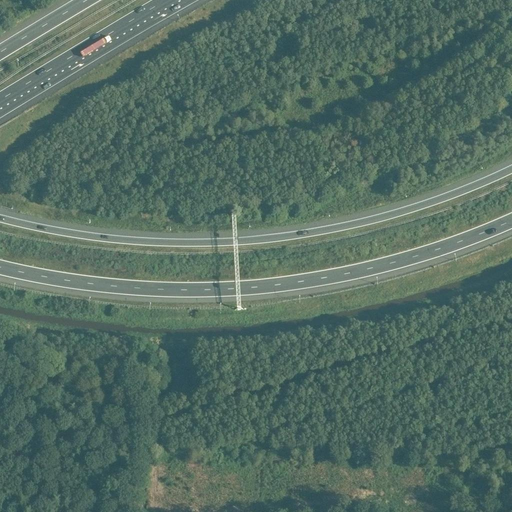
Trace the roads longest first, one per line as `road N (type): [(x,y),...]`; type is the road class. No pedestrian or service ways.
road 1 (motorway): [(511,168),(405,211),(263,240),(115,240),(0,219)]
road 2 (motorway): [(0,267),(122,287),(244,288),(390,263),(511,219)]
road 3 (motorway): [(0,100),(166,0)]
